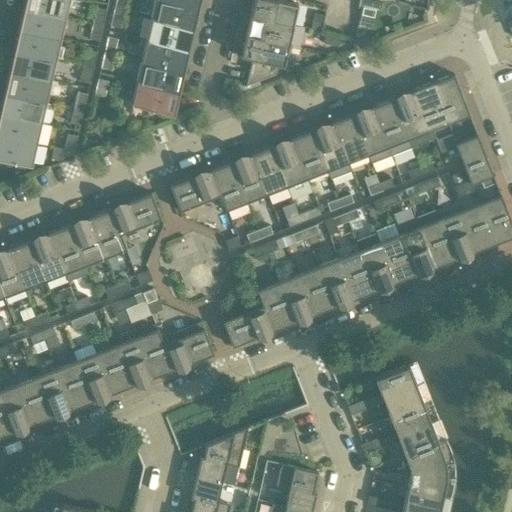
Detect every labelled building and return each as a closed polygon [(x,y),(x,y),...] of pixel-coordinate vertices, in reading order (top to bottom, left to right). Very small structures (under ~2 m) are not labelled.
[(26,0),(24,7),(66,17),(70,0),(26,0)] [(117,0),(115,10),(125,13),(127,0),(117,0)] [(166,0),(156,0),(152,19),(194,29),(198,8),(166,0)] [(279,0),(253,0),(250,15),(293,25),(298,4),(279,0)] [(360,0),(359,6),(380,11),(382,3),(367,0),(360,0)] [(24,7),(20,28),(61,38),(66,17),(24,7)] [(97,8),(94,23),(104,26),(107,10),(97,8)] [(125,13),(115,10),(111,26),(121,28),(125,13)] [(311,29),(322,32),(326,16),(315,14),(311,29)] [(250,15),(246,35),(289,45),(293,25),(250,15)] [(152,19),(147,40),(189,50),(194,29),(152,19)] [(104,26),(94,23),(90,39),(100,41),(104,26)] [(20,28),(15,49),(56,59),(61,38),(20,28)] [(324,44),(339,47),(342,36),(326,33),(324,44)] [(289,45),(246,35),(241,56),(255,59),(252,69),(250,69),(246,86),(276,75),(278,64),(284,66),(289,45)] [(109,37),(105,52),(115,55),(119,39),(109,37)] [(147,40),(142,61),(184,71),(189,50),(147,40)] [(15,49),(10,70),(52,80),(56,59),(15,49)] [(87,50),(84,65),(94,68),(98,52),(87,50)] [(115,55),(105,52),(101,68),(112,70),(115,55)] [(142,61),(137,82),(179,92),(184,71),(142,61)] [(94,68),(84,65),(84,66),(76,64),(75,69),(83,71),(80,81),(90,83),(94,68)] [(10,70),(5,91),(47,101),(52,80),(10,70)] [(454,75),(433,83),(449,124),(470,115),(454,75)] [(95,95),(105,97),(109,81),(99,79),(95,95)] [(179,92),(137,82),(132,104),(174,113),(179,92)] [(433,83),(413,91),(429,131),(449,124),(433,83)] [(5,91),(0,112),(42,123),(47,101),(5,91)] [(429,131),(413,91),(411,91),(412,94),(395,101),(394,98),(393,99),(411,147),(432,139),(429,131)] [(78,92),(74,107),(84,110),(88,94),(78,92)] [(411,147),(393,99),(372,107),(391,155),(411,147)] [(84,110),(74,107),(71,123),(81,125),(84,110)] [(391,155),(372,107),(371,107),(372,109),(355,116),(354,114),(352,114),(368,155),(371,163),(391,155)] [(0,112),(0,134),(37,143),(42,123),(0,112)] [(352,114),(332,122),(348,163),(368,155),(352,114)] [(312,130),(328,171),(330,178),(351,170),(348,163),(332,122),(331,123),(332,125),(315,132),(314,129),(312,130)] [(312,130),(291,138),(307,179),(328,171),(312,130)] [(37,143),(0,134),(0,157),(32,165),(37,143)] [(54,147),(74,152),(78,136),(68,134),(64,149),(54,147)] [(457,147),(455,143),(452,135),(444,138),(449,150),(457,147)] [(455,143),(457,147),(469,180),(471,184),(493,175),(477,135),(455,143)] [(273,145),(271,146),(287,186),(307,179),(291,138),(290,139),(291,141),(274,148),(273,145)] [(441,153),(449,150),(444,138),(436,142),(441,153)] [(271,146),(251,154),(267,194),(287,186),(271,146)] [(74,152),(54,147),(52,159),(59,160),(74,155),(74,152)] [(233,161),(231,161),(247,202),(267,194),(251,154),(250,154),(251,157),(234,163),(233,161)] [(247,202),(231,161),(211,169),(223,201),(227,210),(247,202)] [(431,163),(419,167),(423,176),(434,171),(431,163)] [(423,176),(419,167),(408,172),(411,180),(423,176)] [(211,169),(210,170),(211,172),(193,179),(192,176),(170,185),(180,211),(220,195),(226,210),(227,210),(223,201),(211,169)] [(454,184),(463,181),(461,174),(452,176),(454,184)] [(391,178),(379,183),(382,191),(394,187),(391,178)] [(437,178),(425,182),(428,190),(440,186),(437,178)] [(469,180),(462,183),(466,195),(474,192),(471,184),(469,180)] [(428,190),(425,182),(413,187),(417,195),(428,190)] [(382,191),(379,183),(367,188),(371,196),(382,191)] [(466,195),(462,183),(454,186),(459,198),(466,195)] [(111,208),(110,208),(126,249),(127,249),(121,233),(161,218),(151,192),(129,201),(130,204),(112,210),(111,208)] [(397,193),(385,198),(388,206),(400,201),(397,193)] [(350,194),(338,199),(342,207),(354,202),(350,194)] [(511,223),(501,195),(480,203),(495,244),(511,237),(511,223)] [(388,206),(385,198),(373,202),(376,211),(388,206)] [(342,207),(338,199),(327,203),(330,211),(342,207)] [(480,203),(459,211),(475,252),(495,244),(480,203)] [(110,208),(90,216),(106,257),(126,249),(110,208)] [(356,209),(344,214),(348,222),(359,217),(356,209)] [(310,210),(298,215),(301,223),(313,218),(310,210)] [(459,211),(439,219),(455,259),(457,259),(456,256),(473,250),(474,252),(475,252),(459,211)] [(348,222),(344,214),(333,218),(336,226),(348,222)] [(301,223),(298,215),(286,219),(290,227),(301,223)] [(71,224),(70,224),(86,265),(106,257),(90,216),(88,217),(89,219),(72,226),(71,224)] [(439,219),(419,227),(435,267),(455,259),(439,219)] [(70,224),(50,232),(69,280),(88,273),(85,265),(86,265),(70,224)] [(270,225),(258,230),(261,238),(273,234),(270,225)] [(316,225),(304,229),(307,238),(319,233),(316,225)] [(419,227),(399,234),(415,275),(416,274),(415,272),(433,265),(434,268),(435,267),(419,227)] [(307,238),(304,229),(292,234),(295,242),(307,238)] [(261,238),(258,230),(246,235),(249,243),(261,238)] [(31,239),(30,240),(46,280),(65,273),(68,281),(69,280),(50,232),(48,232),(49,235),(32,242),(31,239)] [(399,234),(379,242),(395,283),(415,275),(399,234)] [(228,251),(241,246),(237,236),(224,241),(228,251)] [(30,240),(9,248),(25,288),(46,280),(30,240)] [(263,245),(267,253),(271,261),(282,257),(276,240),(263,245)] [(379,242),(359,250),(374,291),(376,290),(375,288),(393,281),(394,283),(395,283),(379,242)] [(255,258),(267,253),(263,245),(252,250),(255,258)] [(0,283),(5,296),(25,288),(9,248),(7,248),(8,251),(0,253),(0,283)] [(359,250),(338,258),(354,299),(374,291),(359,250)] [(231,258),(235,268),(248,263),(244,253),(231,258)] [(338,258),(318,266),(334,307),(335,306),(334,303),(352,297),(353,299),(354,299),(338,258)] [(318,266),(298,274),(314,314),(334,307),(318,266)] [(136,275),(140,285),(153,280),(149,270),(136,275)] [(298,274),(278,282),(294,322),(295,322),(294,319),(312,312),(313,315),(314,314),(298,274)] [(128,281),(117,285),(120,293),(131,289),(128,281)] [(278,282),(258,289),(273,330),(294,322),(278,282)] [(120,293),(117,285),(105,290),(108,298),(120,293)] [(143,292),(147,303),(158,299),(154,288),(143,292)] [(273,330),(258,289),(257,290),(263,305),(222,320),(232,346),(255,337),(254,335),(271,328),(272,330),(273,330)] [(78,300),(77,301),(80,309),(91,304),(86,292),(76,295),(78,300)] [(134,295),(123,300),(126,308),(137,304),(134,295)] [(159,299),(158,299),(147,303),(151,314),(163,309),(159,299)] [(126,308),(123,300),(111,305),(114,313),(126,308)] [(80,309),(77,301),(64,305),(68,314),(80,309)] [(94,311),(83,316),(86,324),(97,319),(94,311)] [(47,312),(36,316),(39,325),(51,320),(47,312)] [(39,325),(36,316),(24,321),(27,329),(39,325)] [(86,324),(83,316),(70,320),(74,328),(86,324)] [(191,362),(214,353),(201,321),(161,336),(158,328),(156,329),(172,369),(174,369),(173,366),(190,359),(191,362)] [(53,327),(42,331),(45,339),(57,335),(53,327)] [(7,328),(0,330),(0,339),(10,336),(7,328)] [(156,329),(137,336),(153,377),(172,369),(156,329)] [(45,339),(42,331),(30,336),(33,344),(45,339)] [(137,336),(117,344),(133,385),(134,384),(133,382),(150,375),(151,378),(153,377),(137,336)] [(13,343),(1,347),(5,355),(16,351),(13,343)] [(117,344),(97,352),(112,393),(133,385),(117,344)] [(97,352),(77,360),(92,400),(93,400),(92,397),(110,391),(111,393),(112,393),(97,352)] [(77,360),(56,368),(72,408),(92,400),(77,360)] [(383,397),(417,384),(409,364),(375,377),(381,393),(383,397)] [(56,368),(36,376),(51,416),(53,416),(52,413),(69,407),(70,409),(72,408),(56,368)] [(36,376),(16,383),(31,424),(51,416),(36,376)] [(16,383),(0,389),(0,403),(11,432),(12,431),(11,429),(29,422),(30,425),(31,424),(16,383)] [(390,416),(425,403),(417,384),(383,397),(381,393),(365,399),(368,408),(385,401),(390,416)] [(351,414),(368,408),(365,399),(348,406),(351,414)] [(0,403),(0,436),(11,432),(0,403)] [(398,435),(432,422),(425,403),(390,416),(396,431),(398,435)] [(405,454),(439,441),(432,422),(398,435),(396,431),(380,437),(383,446),(400,439),(405,454)] [(199,462),(196,476),(223,482),(227,464),(239,466),(249,426),(207,443),(202,463),(199,462)] [(366,452),(383,446),(380,437),(363,444),(366,452)] [(410,470),(447,468),(446,462),(443,450),(439,441),(405,454),(409,463),(410,470)] [(273,503),(273,504),(307,511),(311,511),(315,499),(312,499),(318,471),(282,463),(277,485),(289,488),(285,505),(273,503)] [(408,487),(443,496),(445,486),(447,474),(447,468),(410,470),(410,478),(408,487)] [(228,511),(231,503),(218,501),(223,482),(196,476),(193,490),(196,490),(190,511),(228,511)] [(403,507),(423,511),(439,511),(443,496),(408,487),(404,503),(403,507)] [(367,504),(385,508),(387,499),(369,495),(367,504)] [(401,511),(423,511),(403,507),(404,503),(387,499),(385,508),(402,511),(401,511)]
